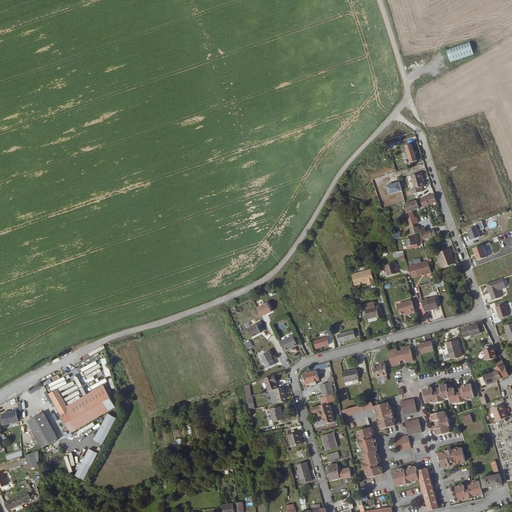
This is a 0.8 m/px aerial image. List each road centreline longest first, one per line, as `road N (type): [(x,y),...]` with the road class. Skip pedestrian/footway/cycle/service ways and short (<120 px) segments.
road 1 (track): [(412,92),(342,169),(271,273),(231,297),(83,351)]
road 2 (residential): [(330,511),(296,369),(481,315)]
road 3 (residential): [(481,315),(406,76)]
road 4 (residential): [(448,511),(415,385),(465,370)]
road 5 (residential): [(352,419),(371,413),(399,511)]
